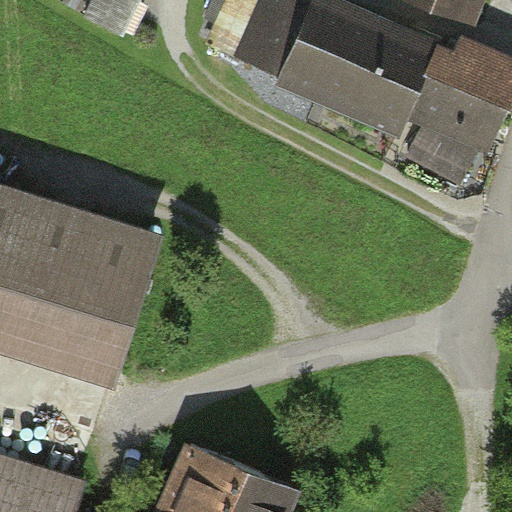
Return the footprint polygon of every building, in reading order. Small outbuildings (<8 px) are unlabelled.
[(93,0),(87,13),(128,32),(142,0),(93,0)] [(511,94),(511,61),(341,0),(307,0),(272,100),(483,176),(511,94)] [(405,0),(484,28),(494,0),(405,0)] [(174,245),(0,188),(0,346),(128,387),(174,245)] [(179,511),(285,511),(297,485),(208,446),(179,511)] [(128,511),(129,511),(0,463),(0,511),(128,511)]
